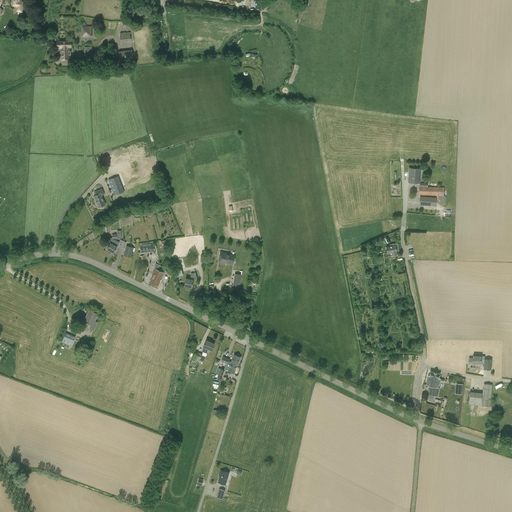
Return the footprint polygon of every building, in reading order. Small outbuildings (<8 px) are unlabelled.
[(19,0),(13,0),(12,6),(17,7),(16,12),(22,13),(25,2),(20,1),(19,0)] [(6,30),(18,23),(17,21),(19,19),(15,11),(0,19),(6,30)] [(82,36),(92,36),(92,26),(82,26),(82,36)] [(121,42),(131,41),(130,34),(120,35),(121,42)] [(57,48),(58,48),(59,60),(70,59),(70,47),(72,47),(71,40),(57,41),(57,48)] [(120,61),(133,60),(132,50),(119,51),(120,61)] [(107,167),(138,155),(144,153),(142,148),(136,150),(135,147),(104,158),(107,167)] [(156,173),(151,160),(139,164),(144,177),(156,173)] [(408,182),(420,183),(420,169),(409,168),(408,182)] [(138,180),(135,173),(120,178),(123,185),(138,180)] [(124,192),(118,176),(108,180),(114,195),(124,192)] [(420,196),(420,205),(436,206),(436,204),(440,205),(440,204),(444,204),(445,196),(444,196),(444,187),(437,187),(437,184),(420,183),(419,193),(419,195),(437,195),(436,197),(420,196)] [(94,196),(98,207),(105,204),(101,195),(104,194),(102,189),(94,192),(96,196),(94,196)] [(107,249),(114,252),(119,242),(116,240),(114,244),(111,243),(107,249)] [(386,247),(387,253),(385,254),(385,256),(397,255),(397,252),(399,251),(398,243),(390,244),(390,246),(386,247)] [(127,245),(123,255),(130,258),(132,251),(134,251),(135,248),(127,245)] [(220,252),(219,262),(225,263),(233,264),(234,255),(226,254),(226,253),(220,252)] [(160,281),(166,268),(156,263),(154,268),(155,269),(152,276),(152,277),(150,282),(158,286),(160,281)] [(174,265),(176,277),(183,275),(181,264),(174,265)] [(186,279),(185,286),(192,287),(193,280),(197,279),(196,272),(191,273),(190,279),(186,279)] [(97,322),(94,321),(98,314),(90,310),(87,315),(86,315),(83,321),(91,325),(90,328),(94,330),(97,322)] [(66,333),(61,344),(68,348),(71,342),(72,343),(75,337),(66,333)] [(207,341),(204,347),(202,354),(196,352),(192,360),(199,363),(201,356),(205,357),(208,349),(212,350),(214,343),(207,341)] [(231,365),(230,367),(226,365),(224,369),(234,373),(236,366),(237,366),(241,357),(234,355),(233,356),(230,355),(229,356),(233,358),(231,362),(229,361),(230,359),(223,356),(221,361),(231,365)] [(485,356),(481,356),(473,356),(473,358),(469,357),(468,364),(472,365),(472,363),(480,364),(480,363),(484,363),(484,369),(491,369),(491,359),(485,359),(485,356)] [(215,377),(221,379),(224,370),(219,368),(215,377)] [(435,393),(436,387),(440,374),(430,371),(429,375),(428,375),(426,385),(430,386),(427,399),(433,401),(434,399),(435,399),(436,393),(435,393)] [(490,407),(492,384),(484,383),(482,406),(490,407)] [(481,405),(482,393),(470,392),(469,404),(481,405)] [(221,470),(219,475),(220,475),(218,482),(225,484),(228,473),(221,470)]
